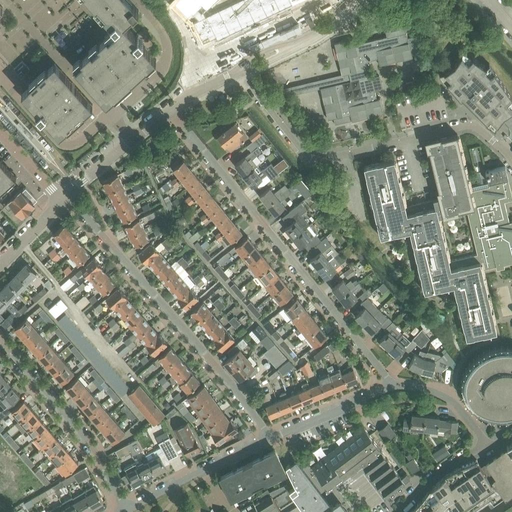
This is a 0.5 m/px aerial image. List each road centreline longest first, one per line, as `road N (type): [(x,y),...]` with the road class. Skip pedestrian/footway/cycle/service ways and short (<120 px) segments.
road 1 (residential): [(389,386),(169,109)]
road 2 (residential): [(511,162),(469,126),(311,160),(240,71)]
road 3 (residential): [(62,198),(235,389),(267,438)]
road 4 (residential): [(126,509),(88,441),(0,339)]
road 5 (residential): [(267,438),(126,509)]
road 6 (residential): [(0,77),(56,138),(82,139),(111,114)]
road 7 (residential): [(389,386),(267,438)]
road 8 (residential): [(488,448),(448,400),(389,386)]
